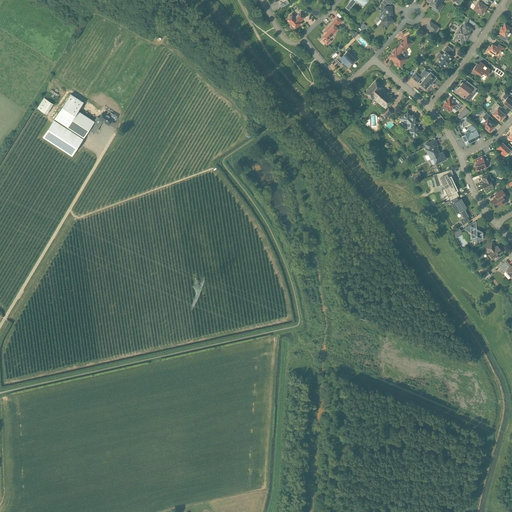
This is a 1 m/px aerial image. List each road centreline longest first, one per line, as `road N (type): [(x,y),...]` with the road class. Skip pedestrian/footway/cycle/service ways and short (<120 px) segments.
road 1 (unclassified): [(0,326),(101,152)]
road 2 (unclassified): [(306,101),(238,0)]
road 3 (residential): [(427,106),(499,8)]
